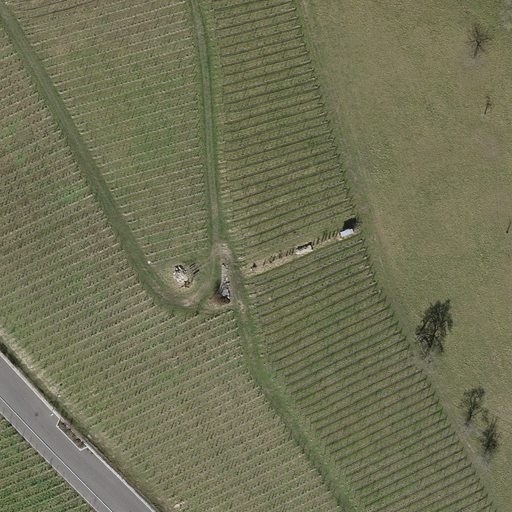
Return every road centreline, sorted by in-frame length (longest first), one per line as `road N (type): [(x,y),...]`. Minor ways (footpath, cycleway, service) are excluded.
road 1 (track): [(0,0),(148,287),(178,304),(211,288),(221,245),(201,0)]
road 2 (residential): [(139,511),(0,370)]
